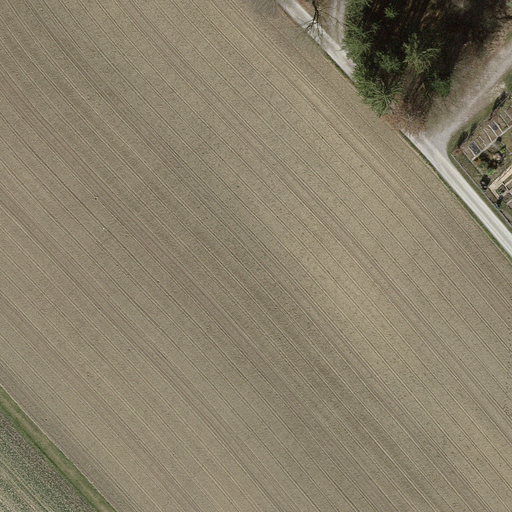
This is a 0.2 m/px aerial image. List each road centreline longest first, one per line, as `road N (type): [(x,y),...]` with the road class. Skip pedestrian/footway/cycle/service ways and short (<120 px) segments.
road 1 (track): [(511,246),(287,0)]
road 2 (track): [(424,143),(511,49)]
